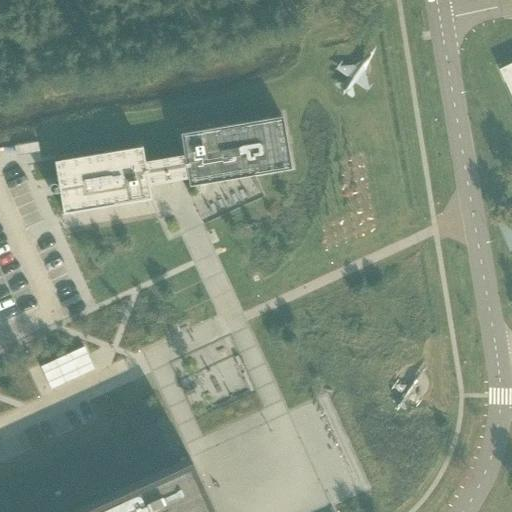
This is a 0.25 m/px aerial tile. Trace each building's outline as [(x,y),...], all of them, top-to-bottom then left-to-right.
[(511,63),(500,69),(511,94),(511,63)] [(179,133),(183,155),(144,161),(141,146),(54,161),(62,212),(150,198),(147,184),(167,181),(187,177),(188,185),(290,168),(281,116),(179,133)] [(510,251),(511,250),(511,217),(498,224),(510,251)] [(94,370),(82,346),(39,365),(50,389),(94,370)] [(209,511),(187,463),(190,462),(185,451),(67,504),(65,501),(39,511),(209,511)]
